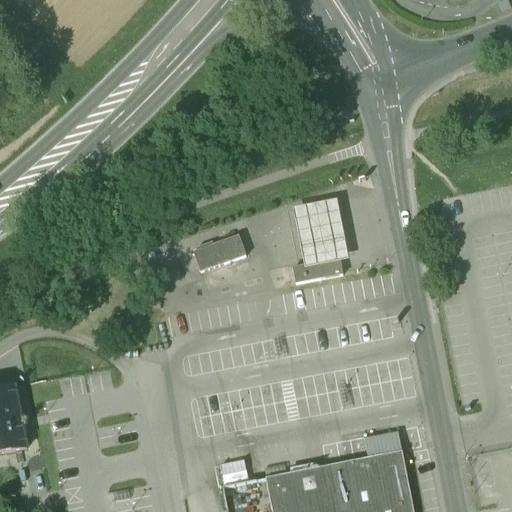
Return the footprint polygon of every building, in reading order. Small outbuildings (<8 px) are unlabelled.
[(300,252),(303,268),(304,271),(340,264),(348,262),(344,243),(336,201),(291,210),(300,252)] [(238,240),(193,256),(201,276),(246,259),(238,240)] [(342,277),(340,264),(304,271),(303,268),(293,270),(296,287),(342,277)] [(14,390),(0,393),(0,455),(26,451),(14,390)] [(364,442),(368,461),(402,455),(397,435),(364,442)] [(368,461),(265,482),(271,511),(412,511),(402,455),(368,461)]
